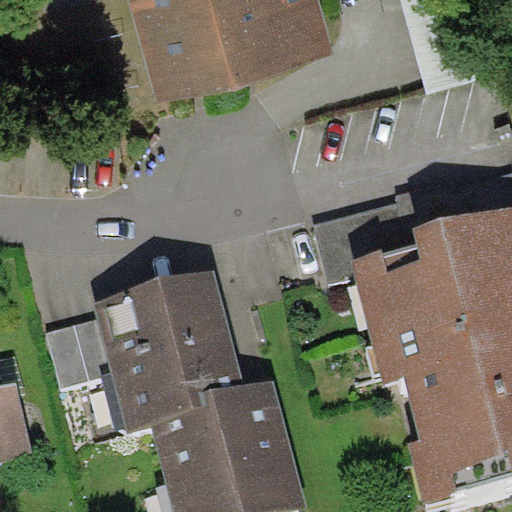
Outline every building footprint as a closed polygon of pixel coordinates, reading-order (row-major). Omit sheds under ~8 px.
[(132,0),(154,68),(339,11),(335,0),(132,0)] [(464,0),(401,0),(422,75),(481,59),(464,0)] [(385,454),(400,511),(500,484),(507,511),(511,511),(511,213),(332,263),(369,396),(392,389),(408,447),(385,454)] [(126,440),(147,434),(168,511),(308,511),(275,393),(256,399),(222,276),(90,312),(126,440)] [(0,453),(34,444),(8,347),(0,349),(0,453)]
